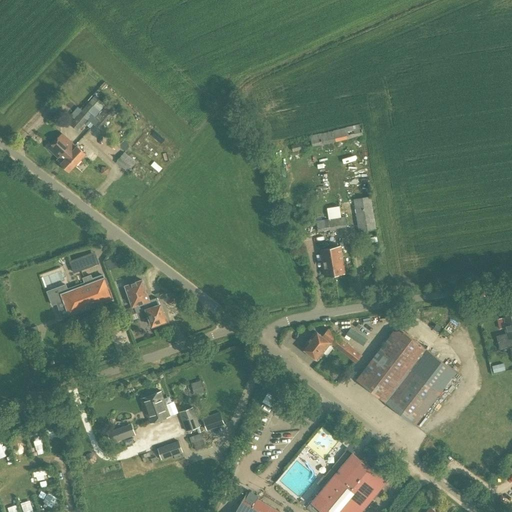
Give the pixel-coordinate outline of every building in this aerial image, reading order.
[(103,125),(116,110),(106,102),(102,107),(103,109),(95,118),(94,118),(100,111),(89,102),(70,124),(78,131),(87,120),(88,121),(93,125),(97,129),(101,123),(103,125)] [(313,147),(363,135),(360,124),(310,136),(313,147)] [(157,129),(152,134),(160,144),(166,140),(157,129)] [(69,153),(76,146),(63,135),(50,149),(59,158),(57,160),(58,160),(60,158),(67,151),(69,153)] [(292,152),(305,149),(303,143),(291,146),(292,152)] [(60,158),(58,160),(70,171),(85,154),(77,146),(77,147),(76,146),(69,153),(67,151),(60,158)] [(127,172),(136,162),(124,152),(115,163),(127,172)] [(358,232),(376,229),(371,196),(353,199),(358,232)] [(329,207),(331,218),(344,216),(342,205),(329,207)] [(318,232),(346,227),(344,216),(316,221),(318,232)] [(341,247),(321,250),(325,276),(345,273),(341,247)] [(73,273),(99,264),(94,252),(69,261),(73,273)] [(105,261),(107,266),(115,263),(113,257),(105,261)] [(112,297),(103,275),(92,279),(91,276),(84,278),(85,282),(68,289),(66,284),(48,291),(53,304),(65,299),(70,313),(112,297)] [(147,310),(160,305),(158,298),(149,301),(143,280),(126,286),(132,307),(134,306),(136,313),(147,310)] [(160,305),(147,310),(153,326),(166,321),(161,305),(160,305)] [(511,316),(505,318),(497,320),(500,329),(506,328),(507,333),(496,336),(499,349),(511,346),(511,316)] [(362,355),(329,329),(323,337),(316,331),(303,348),(318,360),(331,343),(356,362),(362,355)] [(415,426),(456,372),(402,330),(393,331),(356,379),(415,426)] [(503,363),(492,366),(494,373),(505,370),(503,363)] [(194,395),(204,392),(200,381),(190,384),(194,395)] [(162,391),(142,399),(151,422),(170,415),(162,391)] [(269,396),(266,404),(273,407),(276,399),(269,396)] [(186,432),(200,427),(193,407),(179,412),(186,432)] [(202,418),(207,431),(213,429),(208,416),(202,418)] [(133,430),(127,432),(125,425),(107,432),(111,443),(135,435),(133,430)] [(44,446),(41,439),(31,444),(35,451),(44,446)] [(195,451),(206,447),(203,440),(193,443),(195,451)] [(161,460),(182,452),(178,441),(157,449),(161,460)] [(13,444),(16,454),(23,451),(20,442),(13,444)] [(325,511),(360,511),(387,481),(387,480),(353,452),(312,501),(325,511)] [(322,488),(328,479),(323,475),(316,483),(322,488)] [(256,497),(249,493),(248,495),(246,494),(235,511),(276,511),(255,499),(256,497)]
